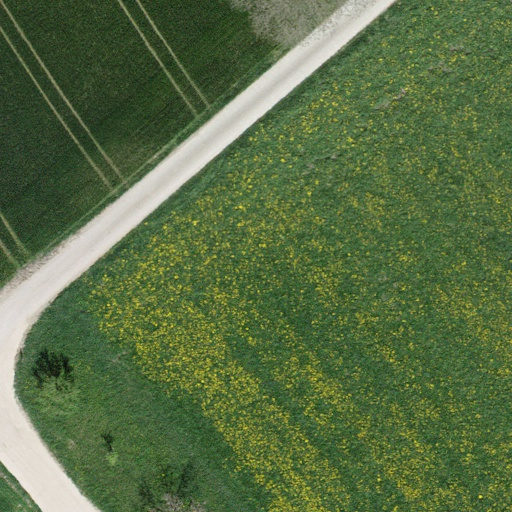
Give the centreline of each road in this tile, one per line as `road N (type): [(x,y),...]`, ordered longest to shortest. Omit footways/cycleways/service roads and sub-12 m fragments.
road 1 (track): [(370,0),(0,323)]
road 2 (track): [(0,416),(78,511)]
